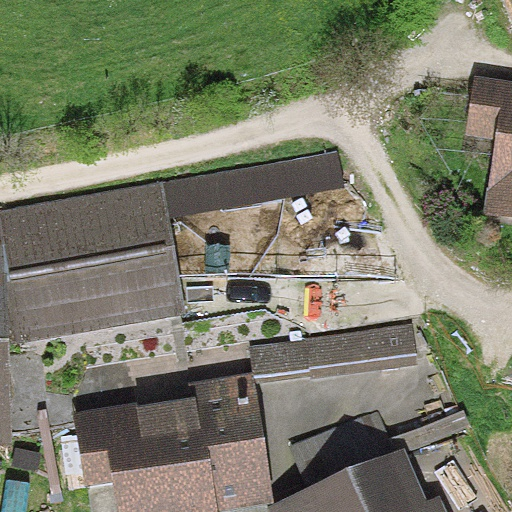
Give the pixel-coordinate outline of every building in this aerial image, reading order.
[(511,90),(480,85),(470,144),(498,148),(484,222),(511,226),(511,90)] [(0,410),(5,411),(2,348),(178,316),(165,238),(219,228),(211,181),(0,218),(0,410)] [(408,361),(405,332),(248,352),(251,381),(408,361)] [(230,511),(230,503),(262,499),(247,401),(74,429),(82,479),(110,475),(115,511),(230,511)] [(292,460),(308,497),(375,469),(360,432),(292,460)] [(276,511),(418,511),(395,461),(375,469),(308,497),(276,511)]
